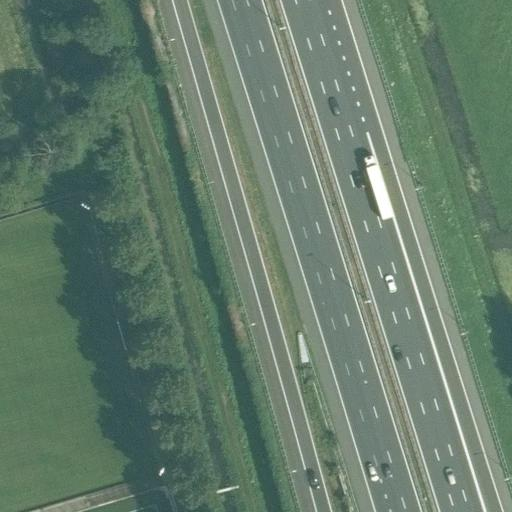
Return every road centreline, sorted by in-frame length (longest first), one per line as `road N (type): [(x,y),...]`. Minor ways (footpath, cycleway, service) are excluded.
road 1 (motorway): [(242,0),(399,511)]
road 2 (motorway): [(175,0),(315,511)]
road 3 (motorway): [(457,504),(303,0)]
